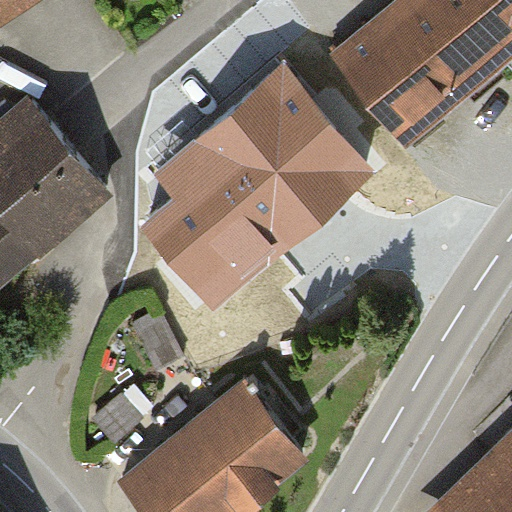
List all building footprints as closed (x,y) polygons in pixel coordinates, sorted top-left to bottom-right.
[(511,34),(511,0),(392,0),(327,53),(393,132),(511,34)] [(206,118),(136,155),(181,241),(360,148),(301,35),(192,92),(206,118)] [(0,260),(94,186),(31,108),(0,133),(0,260)] [(185,353),(160,307),(134,321),(159,367),(185,353)] [(214,511),(296,449),(241,378),(108,481),(132,511),(214,511)] [(511,511),(511,426),(424,511),(511,511)]
